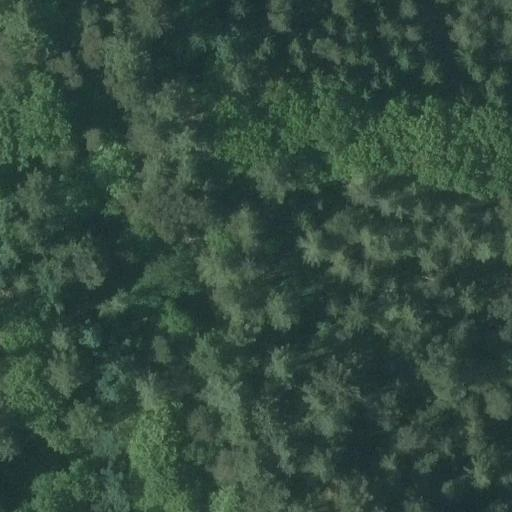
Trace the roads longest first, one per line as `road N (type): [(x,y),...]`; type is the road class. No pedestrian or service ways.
road 1 (track): [(161,115),(220,338),(295,511)]
road 2 (track): [(511,145),(161,115)]
